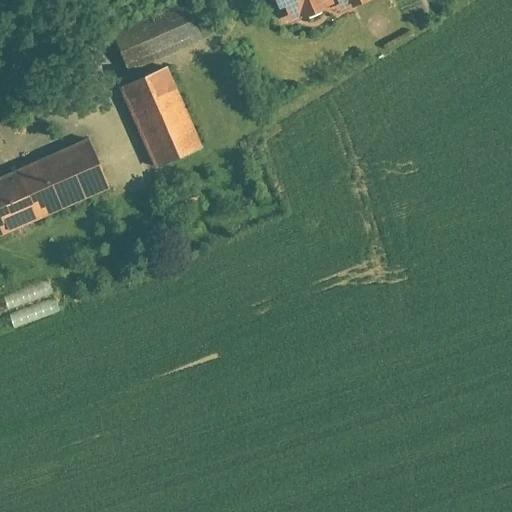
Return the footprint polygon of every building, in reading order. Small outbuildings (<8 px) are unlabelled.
[(191,0),(188,0),(138,21),(154,61),(207,39),(191,0)] [(285,0),(295,22),(346,0),(349,0),(353,7),(369,0),(285,0)] [(177,69),(132,88),(164,165),(208,147),(177,69)] [(97,139),(0,182),(0,239),(118,186),(97,139)] [(10,311),(55,293),(49,278),(4,296),(10,311)]
